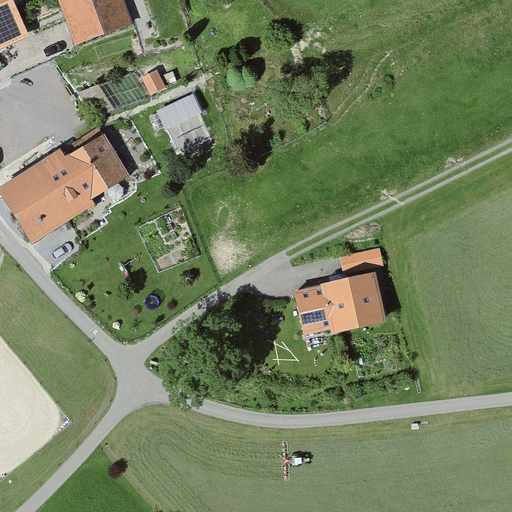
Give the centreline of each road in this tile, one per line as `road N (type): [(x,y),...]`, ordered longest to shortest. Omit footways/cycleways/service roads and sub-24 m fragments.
road 1 (track): [(125,369),(282,256),(511,144)]
road 2 (unclassified): [(144,384),(220,412),(285,422),(511,400)]
road 3 (unclassified): [(0,230),(144,384)]
road 4 (unclassified): [(144,384),(26,511)]
